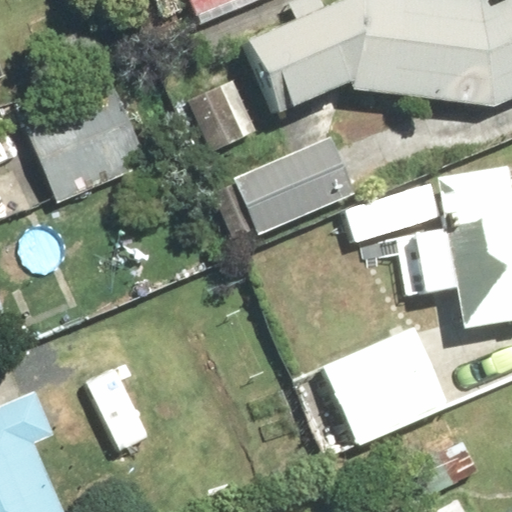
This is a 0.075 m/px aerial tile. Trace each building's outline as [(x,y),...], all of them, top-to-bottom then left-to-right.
[(187,0),(198,23),(251,0),(187,0)] [(268,112),(345,82),(484,101),(511,88),(511,0),(307,0),(235,30),(268,112)] [(102,59),(13,103),(66,210),(155,166),(102,59)] [(226,186),(251,241),(352,195),(327,140),(226,186)] [(428,171),(452,319),(511,309),(511,206),(506,207),(498,160),(428,171)] [(410,324),(314,367),(351,448),(447,405),(410,324)] [(0,511),(58,511),(29,438),(43,432),(24,384),(0,393),(0,511)]
